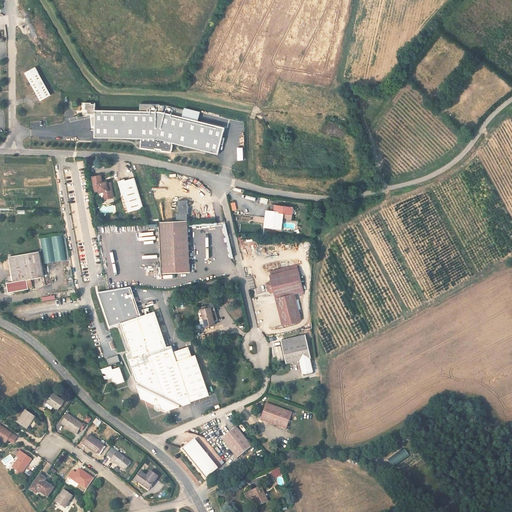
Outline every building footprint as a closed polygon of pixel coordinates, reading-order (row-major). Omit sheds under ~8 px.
[(35,68),(25,73),(40,101),(51,95),(35,68)] [(95,115),(95,138),(141,139),(140,148),(155,150),(156,149),(161,150),(161,151),(172,153),(173,143),(218,155),(225,128),(161,113),(95,110),(95,103),(83,103),(83,114),(95,115)] [(100,177),(91,179),(94,193),(99,192),(100,197),(103,196),(104,200),(113,199),(110,185),(106,186),(106,183),(102,184),(100,177)] [(130,214),(144,210),(134,179),(125,182),(125,181),(118,183),(123,197),(124,196),(130,214)] [(177,215),(178,222),(189,222),(188,215),(189,215),(189,201),(179,202),(180,215),(177,215)] [(271,210),(269,227),(276,227),(276,230),(285,231),(287,213),(297,214),(297,207),(279,205),(279,211),(275,211),(271,210)] [(194,273),(189,222),(178,222),(161,223),(166,275),(194,273)] [(15,282),(26,279),(44,274),(37,250),(8,258),(15,282)] [(302,271),(301,267),(272,273),(274,277),(302,271)] [(296,289),(306,287),(302,271),(274,277),(274,279),(269,280),(271,290),(276,289),(284,323),(303,318),(296,289)] [(29,289),(26,279),(15,282),(8,284),(11,294),(29,289)] [(131,287),(99,292),(111,326),(118,324),(141,315),(131,287)] [(216,319),(221,318),(219,305),(201,309),(205,326),(217,324),(216,319)] [(141,315),(118,324),(128,352),(129,352),(129,359),(126,360),(134,383),(135,383),(134,385),(140,400),(154,406),(158,405),(159,408),(165,411),(178,406),(179,404),(183,405),(189,402),(189,401),(208,394),(193,354),(189,355),(175,360),(171,351),(169,345),(165,346),(152,311),(141,315)] [(300,359),(303,374),(306,374),(305,371),(312,370),(310,357),(311,356),(307,338),(306,333),(281,338),(282,343),(286,361),(300,359)] [(186,346),(171,351),(175,360),(189,355),(186,346)] [(115,356),(103,360),(105,367),(117,362),(115,356)] [(116,384),(122,382),(117,367),(110,369),(109,366),(99,370),(100,373),(104,375),(105,380),(109,379),(110,382),(116,384)] [(47,403),(59,410),(65,401),(53,393),(48,400),(43,397),(38,404),(44,408),(47,403)] [(293,409),(268,401),(263,419),(265,420),(288,428),(292,415),(293,409)] [(27,428),(35,416),(27,411),(19,422),(27,428)] [(86,426),(66,413),(60,422),(79,435),(86,426)] [(15,440),(18,436),(0,424),(0,437),(6,442),(8,439),(10,436),(15,440)] [(244,431),(238,424),(223,435),(239,455),(249,446),(253,443),(244,431)] [(98,452),(104,444),(90,434),(84,442),(98,452)] [(205,476),(218,467),(195,436),(182,446),(205,476)] [(405,448),(388,459),(393,467),(410,455),(405,448)] [(22,473),(32,458),(20,450),(17,454),(20,457),(13,467),(22,473)] [(125,469),(131,461),(120,453),(118,456),(113,453),(109,460),(113,463),(114,462),(125,469)] [(267,473),(269,478),(274,475),(282,472),(280,468),(267,473)] [(83,486),(90,476),(80,469),(76,473),(72,470),(68,476),(83,486)] [(147,475),(141,471),(136,479),(144,485),(143,486),(148,489),(158,475),(150,470),(147,475)] [(48,495),(53,487),(44,481),(46,479),(39,475),(30,489),(36,493),(39,489),(48,495)] [(259,483),(247,488),(249,493),(253,492),(257,502),(266,498),(259,483)] [(65,507),(73,496),(64,490),(57,502),(65,507)]
